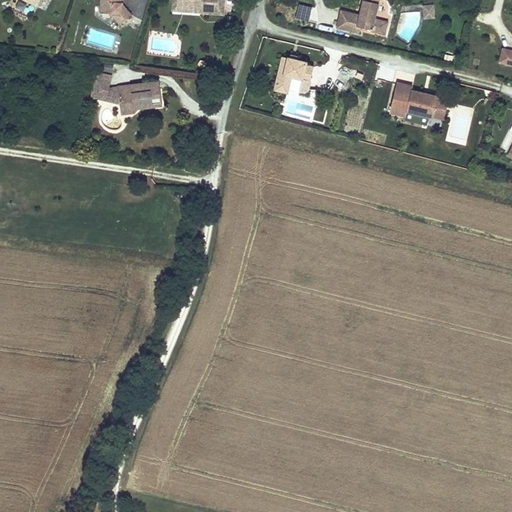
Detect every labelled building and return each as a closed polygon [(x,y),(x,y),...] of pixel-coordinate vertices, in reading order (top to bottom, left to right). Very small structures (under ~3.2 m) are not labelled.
[(121,0),(101,0),(101,14),(111,14),(121,15),(122,5),(120,4),(120,2),(122,2),(121,0)] [(179,0),(179,11),(201,12),(201,0),(179,0)] [(201,0),(201,12),(201,13),(223,14),(224,0),(201,0)] [(375,18),(379,3),(364,0),(363,0),(361,10),(364,10),(363,15),(360,14),(357,26),(361,27),(372,30),(375,18)] [(120,24),(131,15),(122,3),(122,5),(121,15),(111,14),(120,24)] [(436,18),(434,4),(422,5),(424,19),(436,18)] [(353,26),(357,26),(360,14),(341,10),(337,28),(352,31),(353,26)] [(232,28),(235,18),(228,16),(224,25),(232,28)] [(388,21),(375,18),(372,30),(371,31),(385,35),(388,21)] [(507,64),(510,51),(503,49),(500,62),(507,64)] [(289,58),(282,56),(275,86),(288,89),(291,77),(302,79),(299,92),(305,93),(308,91),(314,67),(306,65),(306,62),(297,60),(289,58)] [(112,76),(96,73),(93,88),(108,92),(107,93),(119,97),(120,108),(127,111),(134,110),(139,106),(153,104),(152,99),(161,97),(159,82),(118,87),(109,89),(112,76)] [(299,92),(302,79),(291,77),(288,89),(299,92)] [(406,117),(407,112),(412,90),(413,87),(397,84),(390,113),(406,117)] [(120,105),(119,97),(107,93),(108,92),(93,88),(90,98),(120,105)] [(412,90),(407,112),(433,118),(438,96),(427,93),(427,96),(423,95),(424,93),(412,90)] [(444,120),(449,99),(438,96),(433,118),(444,120)] [(135,113),(137,109),(162,106),(161,97),(152,99),(153,104),(139,106),(134,110),(127,111),(120,108),(121,115),(135,113)]
